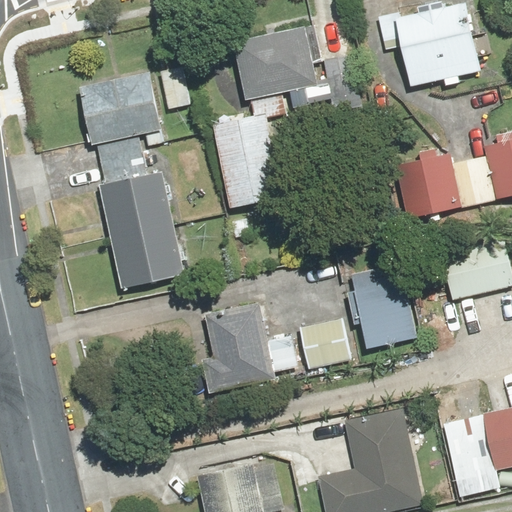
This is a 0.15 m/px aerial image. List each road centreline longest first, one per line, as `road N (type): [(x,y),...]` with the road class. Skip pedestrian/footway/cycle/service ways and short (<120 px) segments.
road 1 (unknown): [(44,474),(402,392),(452,374),(511,334)]
road 2 (tertiary): [(52,511),(0,278)]
